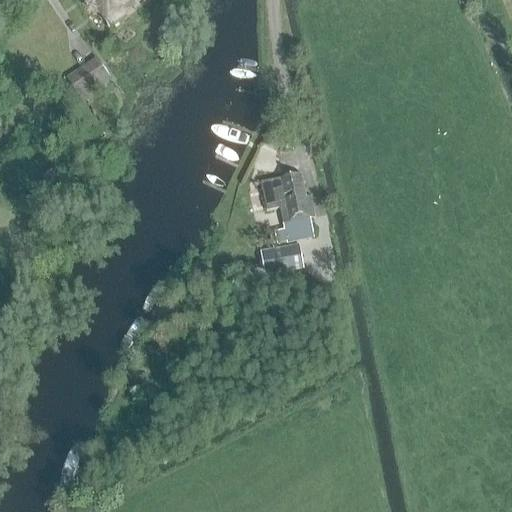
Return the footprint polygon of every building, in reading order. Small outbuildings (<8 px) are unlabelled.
[(88,0),(109,29),(150,1),(149,0),(88,0)] [(66,79),(83,105),(86,103),(101,125),(114,117),(94,87),(100,84),(101,86),(109,80),(95,59),(66,79)] [(271,123),(261,145),(276,152),(286,129),(271,123)] [(53,196),(66,188),(55,170),(42,178),(53,196)] [(305,200),(300,177),(260,185),(266,213),(280,210),(284,231),(270,234),(273,245),(287,242),(287,245),(314,239),(310,222),(315,221),(310,199),(305,200)] [(302,271),(298,247),(260,254),(264,277),(302,271)]
